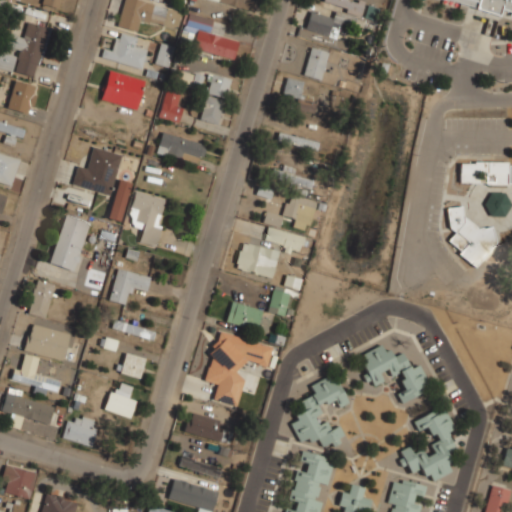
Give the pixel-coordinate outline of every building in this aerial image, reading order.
[(59,8),(61,0),(37,0),(37,1),(59,8)] [(176,28),(181,8),(148,0),(122,0),(117,26),(136,31),(139,20),(176,28)] [(253,0),(210,0),(251,9),(253,0)] [(322,0),(322,1),(347,8),(345,13),(360,17),(364,3),(353,0),(322,0)] [(454,0),(511,0),(511,13),(500,14),(454,0)] [(304,28),(335,39),(343,15),(334,12),(332,18),(310,11),(304,28)] [(224,22),(188,13),(185,25),(196,27),(192,48),(234,58),(239,39),(221,34),(224,22)] [(18,50),(13,72),(35,77),(47,26),(26,21),(23,37),(12,35),(9,47),(18,50)] [(141,68),(145,49),(134,46),(137,36),(116,31),(111,51),(101,49),(99,58),(141,68)] [(174,46),(160,42),(154,62),(167,66),(174,46)] [(302,74),(320,79),(328,51),(310,46),(302,74)] [(15,57),(0,52),(0,69),(11,72),(15,57)] [(136,108),(144,77),(107,68),(100,100),(136,108)] [(206,93),(227,96),(230,77),(209,73),(206,93)] [(312,111),(315,96),(301,93),(303,80),(285,77),(281,95),(297,98),(295,108),(312,111)] [(37,87),(15,78),(4,106),(26,114),(37,87)] [(181,90),(161,90),(161,120),(181,119),(181,90)] [(199,119),(217,124),(223,100),(205,95),(199,119)] [(0,129),(5,131),(3,139),(20,142),(23,126),(0,120),(0,129)] [(316,149),(318,140),(278,131),(276,140),(316,149)] [(199,161),(203,141),(160,132),(156,153),(199,161)] [(70,185),(110,195),(121,153),(92,145),(86,167),(76,164),(70,185)] [(0,181),(10,185),(19,158),(0,152),(0,181)] [(511,162),(459,162),(459,183),(511,183),(511,162)] [(312,186),(314,174),(271,168),(269,180),(312,186)] [(130,182),(117,179),(107,217),(120,221),(130,182)] [(270,198),(272,189),(257,186),(255,195),(270,198)] [(134,241),(155,246),(166,197),(134,189),(127,221),(138,223),(134,241)] [(508,192),(486,192),(486,216),(508,216),(508,192)] [(291,226),(309,230),(315,200),(286,194),(282,215),(293,217),(291,226)] [(449,207),(457,266),(479,263),(478,252),(494,250),(490,227),(468,230),(464,205),(449,207)] [(278,225),(281,215),(266,210),(263,220),(278,225)] [(88,220),(62,213),(48,263),(74,270),(88,220)] [(240,239),(234,269),(272,277),(278,248),(300,252),(303,235),(267,227),(263,244),(240,239)] [(134,285),(146,288),(149,274),(116,267),(108,300),(129,305),(134,285)] [(284,283),(297,286),(299,278),(286,275),(284,283)] [(26,312),(43,317),(54,284),(36,279),(26,312)] [(289,289),(272,285),(266,312),(283,316),(289,289)] [(269,319),(259,317),(262,308),(231,300),(225,321),(266,332),(269,319)] [(112,327),(153,340),(156,331),(115,317),(112,327)] [(63,360),(69,333),(29,323),(23,350),(63,360)] [(266,365),(272,344),(216,331),(204,381),(215,384),(211,400),(237,406),(244,376),(239,374),(242,359),(266,365)] [(102,348),(115,350),(117,340),(104,337),(102,348)] [(430,388),(419,362),(409,367),(402,351),(391,356),(385,342),(358,354),(372,385),(383,381),(380,373),(387,370),(390,377),(397,373),(404,390),(397,393),(400,402),(430,388)] [(144,358),(124,351),(118,372),(138,378),(144,358)] [(60,379),(35,371),(39,358),(25,353),(19,370),(13,368),(9,380),(45,392),(47,388),(56,391),(60,379)] [(299,444),(317,436),(322,448),(345,438),(340,425),(330,429),(326,420),(318,423),(315,417),(322,414),(319,406),(335,398),(339,406),(347,403),(333,373),(310,383),(314,393),(297,401),(303,413),(289,419),(299,444)] [(117,391),(110,388),(103,408),(129,418),(135,399),(127,396),(131,386),(120,382),(117,391)] [(52,404),(3,392),(0,402),(0,410),(10,413),(7,424),(19,427),(22,417),(48,423),(52,404)] [(452,468),(448,457),(454,449),(447,431),(452,426),(447,412),(441,407),(412,418),(416,430),(425,427),(436,438),(430,445),(433,453),(427,455),(420,449),(413,452),(408,447),(398,450),(403,465),(411,471),(421,468),(421,470),(432,479),(446,474),(452,468)] [(185,420),(183,431),(227,441),(229,433),(218,430),(221,419),(181,411),(179,419),(185,420)] [(61,438),(91,445),(98,419),(77,414),(75,423),(65,420),(61,438)] [(511,446),(505,445),(500,465),(511,468),(511,446)] [(295,468),(289,499),(295,500),(293,509),(285,507),(284,511),(319,511),(332,458),(300,451),(298,461),(306,462),(304,470),(295,468)] [(177,465),(218,477),(221,467),(180,455),(177,465)] [(36,472),(5,463),(0,479),(0,490),(28,498),(36,472)] [(210,511),(217,490),(172,477),(166,498),(198,507),(196,511),(210,511)] [(415,511),(419,495),(423,496),(425,484),(393,478),(387,511),(415,511)] [(482,511),(504,511),(511,489),(491,483),(482,511)] [(349,491),(339,492),(340,506),(342,506),(342,511),(370,511),(369,498),(362,499),(361,484),(349,485),(349,491)] [(73,511),(77,499),(44,491),(39,511),(73,511)]
